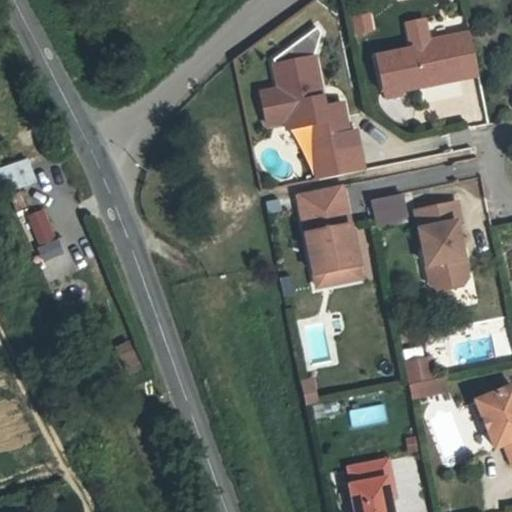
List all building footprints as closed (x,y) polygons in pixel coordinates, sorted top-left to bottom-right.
[(372,24),(357,28),(361,43),(376,39),(372,24)] [(415,57),(383,65),(391,95),(426,88),(425,84),(462,75),(455,45),(432,50),(427,28),(410,32),(415,57)] [(474,41),(455,45),(462,75),(425,84),(426,88),(481,75),(474,41)] [(318,64),(279,72),(294,130),(318,126),(326,124),(329,135),(334,135),(344,179),(373,172),(363,126),(356,128),(350,98),(328,103),(318,64)] [(478,98),(460,102),(463,121),(481,118),(478,98)] [(326,124),(318,126),(330,182),(344,179),(334,135),(329,135),(326,124)] [(0,197),(33,186),(24,163),(0,171),(0,197)] [(366,273),(348,188),(306,197),(325,282),(366,273)] [(404,196),(374,202),(380,229),(410,222),(404,196)] [(471,265),(458,213),(462,211),(463,211),(461,199),(459,199),(418,206),(434,277),(443,282),(463,278),(471,267),(471,265)] [(42,207),(22,215),(35,247),(55,240),(42,207)] [(366,273),(325,282),(328,293),(369,285),(366,273)] [(130,339),(112,345),(123,376),(140,370),(130,339)] [(126,384),(105,346),(85,357),(107,395),(126,384)] [(433,361),(409,367),(413,386),(428,383),(438,381),(433,361)] [(299,379),(304,403),(317,400),(312,376),(299,379)] [(438,381),(428,383),(430,395),(452,390),(449,378),(438,381)] [(428,383),(413,386),(416,398),(430,395),(428,383)] [(511,385),(480,399),(499,446),(509,441),(511,448),(511,385)] [(350,485),(355,511),(391,511),(385,482),(389,480),(385,464),(349,472),(352,485),(350,485)]
